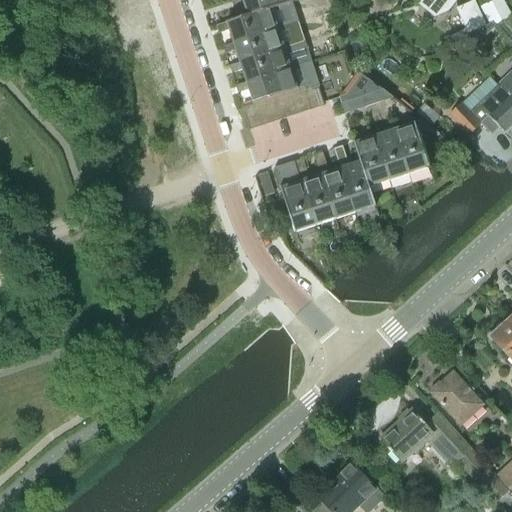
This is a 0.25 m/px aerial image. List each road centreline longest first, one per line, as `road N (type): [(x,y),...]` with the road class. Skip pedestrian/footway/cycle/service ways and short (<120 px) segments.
road 1 (residential): [(353,365),(275,279),(240,224),(227,171)]
road 2 (residential): [(185,511),(353,365)]
road 3 (residential): [(353,365),(511,225)]
road 4 (residential): [(227,171),(170,0)]
road 5 (residential): [(227,171),(341,125)]
